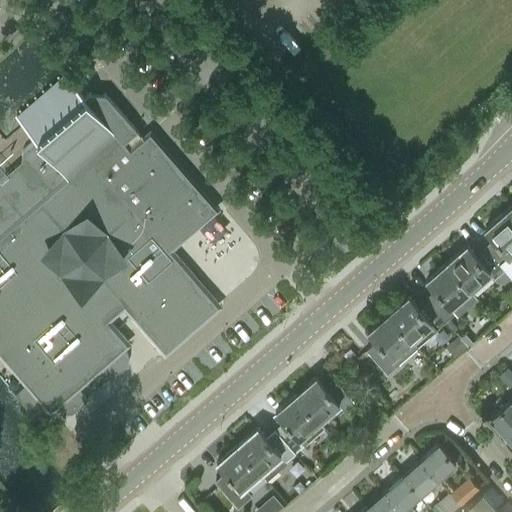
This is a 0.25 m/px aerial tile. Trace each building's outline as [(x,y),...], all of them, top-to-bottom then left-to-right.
[(89,92),(83,96),(65,75),(15,118),(34,139),(22,150),(21,160),(0,178),(0,352),(26,383),(14,393),(28,409),(38,410),(45,404),(50,409),(55,405),(61,412),(72,412),(87,399),(77,386),(100,366),(110,378),(127,364),(128,354),(122,347),(127,343),(106,319),(133,297),(140,305),(131,312),(160,346),(214,300),(169,249),(215,209),(155,139),(143,138),(130,150),(123,142),(137,130),(105,93),(89,92)] [(511,257),(507,252),(511,247),(511,219),(505,211),(485,229),(493,239),(484,246),(504,270),(511,263),(511,257)] [(484,246),(475,255),(467,245),(447,262),(468,286),(487,270),(494,278),(504,270),(484,246)] [(448,303),(468,286),(447,262),(427,279),(435,289),(426,297),(446,320),(456,312),(448,303)] [(511,285),(503,294),(511,304),(511,285)] [(426,297),(417,305),(408,295),(388,313),(409,337),(416,346),(446,320),(426,297)] [(377,340),(367,349),(387,371),(416,346),(387,313),(368,330),(377,340)] [(445,346),(454,356),(467,345),(458,335),(445,346)] [(349,348),(341,355),(348,362),(356,355),(349,348)] [(316,376),(295,394),(318,421),(319,419),(338,403),(344,409),(353,401),(333,378),(324,385),(316,376)] [(284,421),(275,429),(294,452),(305,442),(324,425),(319,419),(318,421),(295,394),(275,411),(284,421)] [(505,434),(511,427),(511,403),(509,399),(489,416),(505,434)] [(256,427),(237,444),(260,471),(259,471),(267,479),(287,462),(285,460),(294,452),(275,429),(265,437),(256,427)] [(437,477),(455,462),(438,442),(420,457),(437,477)] [(225,472),(215,480),(235,503),(237,505),(250,493),(243,485),(259,471),(260,471),(237,444),(217,462),(225,472)] [(420,492),(437,477),(420,457),(402,472),(420,492)] [(408,502),(420,492),(402,472),(384,488),(403,511),(410,511),(414,509),(408,502)] [(460,504),(479,487),(469,475),(449,492),(451,493),(459,503),(460,504)] [(403,511),(384,488),(366,503),(373,511),(403,511)] [(451,511),(460,504),(459,503),(451,493),(449,491),(431,507),(435,511),(451,511)] [(462,509),(458,511),(494,511),(497,510),(482,492),(481,492),(462,509)] [(272,493),(262,502),(270,511),(273,511),(282,505),(272,493)] [(373,511),(366,503),(356,511),(373,511)]
